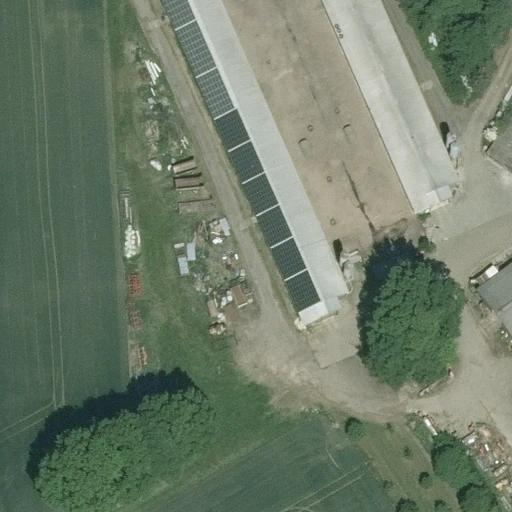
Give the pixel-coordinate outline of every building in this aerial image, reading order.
[(152,0),(291,323),(292,322),(299,337),(315,331),(308,316),(345,300),(215,0),(152,0)] [(423,204),(456,190),(376,0),(316,0),(400,201),(409,223),(428,215),(423,204)] [(511,120),(484,160),(511,178),(511,120)] [(511,272),(475,300),(511,348),(511,272)] [(109,484),(125,511),(126,511),(171,486),(155,458),(109,484)]
